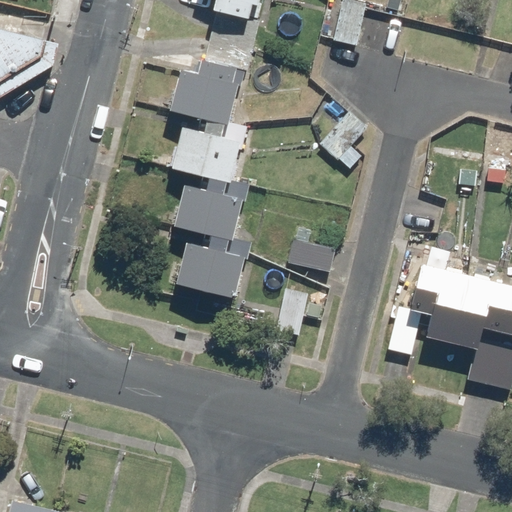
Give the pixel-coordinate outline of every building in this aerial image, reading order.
[(260,0),(216,0),(214,11),(250,19),(254,3),(260,4),(260,0)] [(361,3),(345,0),(336,0),(328,40),(353,45),(361,3)] [(403,0),(382,0),(379,15),(400,18),(403,0)] [(213,13),(202,61),(244,72),(256,24),(213,13)] [(0,97),(52,65),(56,43),(51,42),(0,29),(0,97)] [(194,74),(178,70),(168,111),(227,124),(236,84),(231,83),(234,70),(197,61),(194,74)] [(344,113),(315,145),(333,160),(362,128),(344,113)] [(453,126),(449,139),(485,148),(488,134),(453,126)] [(236,142),(180,128),(170,168),(226,182),(236,142)] [(476,169),(452,166),(450,187),(473,190),(476,169)] [(504,167),(480,166),(479,184),(503,186),(504,167)] [(239,200),(182,186),(171,226),(228,241),(239,200)] [(444,196),(407,189),(400,231),(436,238),(444,196)] [(330,248),(289,239),(283,264),(324,273),(330,248)] [(241,257),(183,243),(173,286),(230,300),(241,257)] [(511,335),(511,345),(481,337),(471,379),(511,389),(511,288),(418,266),(408,307),(401,306),(391,348),(415,354),(424,314),(426,315),(421,337),(471,349),(476,327),(511,335)] [(302,294),(280,289),(272,331),(294,335),(302,294)] [(81,511),(16,496),(12,511),(81,511)]
